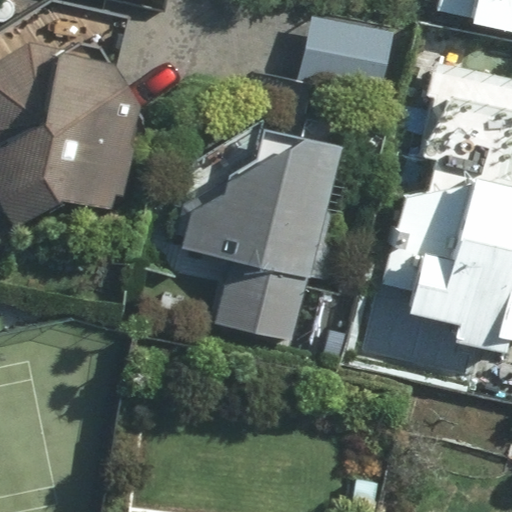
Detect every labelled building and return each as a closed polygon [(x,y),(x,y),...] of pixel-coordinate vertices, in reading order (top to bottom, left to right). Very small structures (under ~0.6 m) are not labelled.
[(511,0),(468,0),(511,9),(511,0)] [(406,20),(321,2),(305,77),(390,96),(406,20)] [(43,22),(0,48),(0,165),(29,209),(84,173),(128,197),(162,75),(137,37),(98,21),(43,22)] [(233,232),(219,311),(306,326),(318,255),(328,258),(367,114),(331,104),(188,186),(174,231),(233,232)] [(430,287),(481,297),(471,316),(511,327),(511,139),(502,138),(425,175),(389,268),(434,271),(430,287)]
